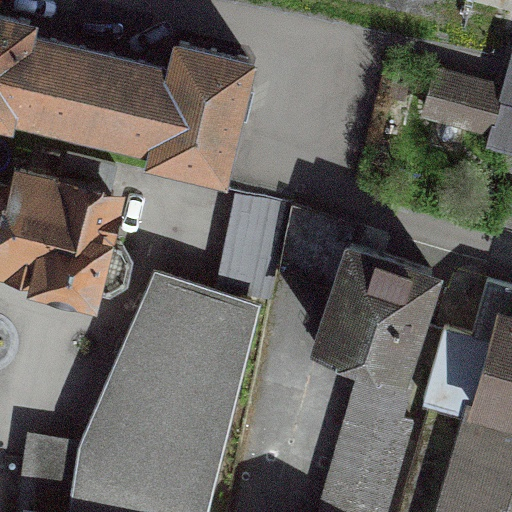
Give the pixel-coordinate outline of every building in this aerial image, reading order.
[(0,108),(7,110),(11,101),(155,137),(153,147),(221,164),(247,56),(179,40),(174,67),(166,67),(27,33),(29,19),(0,11),(0,108)] [(498,85),(437,69),(426,108),(488,124),(498,85)] [(67,150),(60,177),(109,189),(115,162),(67,150)] [(113,190),(109,189),(60,177),(20,168),(13,185),(0,182),(0,258),(36,267),(34,276),(91,290),(93,282),(109,285),(123,276),(128,255),(120,240),(102,236),(113,190)] [(267,293),(286,200),(235,190),(216,283),(267,293)] [(336,280),(350,240),(356,223),(291,199),(278,262),(336,280)] [(353,343),(366,347),(400,359),(431,267),(350,240),(336,280),(319,332),(323,333),(318,347),(349,357),(353,343)] [(42,434),(28,511),(200,511),(253,300),(158,269),(83,440),(42,434)] [(511,511),(511,282),(487,276),(471,330),(444,322),(423,396),(434,399),(401,511),(511,511)] [(402,360),(400,359),(366,347),(344,420),(409,424),(412,417),(400,413),(408,386),(396,382),(402,360)] [(383,511),(409,424),(344,420),(317,511),(383,511)]
